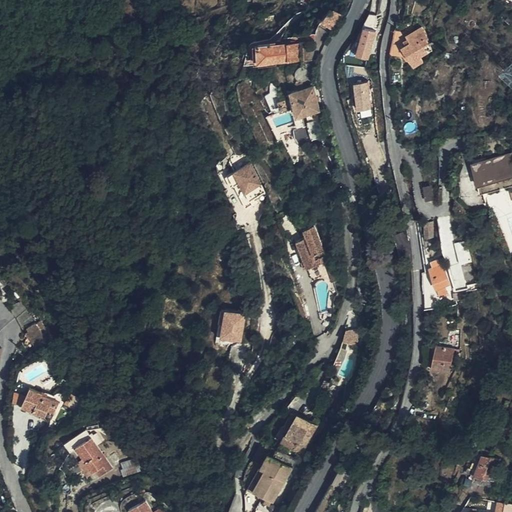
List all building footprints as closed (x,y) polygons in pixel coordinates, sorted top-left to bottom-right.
[(322,20),(335,30),(344,15),(333,6),(322,20)] [(366,26),(375,29),(379,14),(372,12),(364,26),(366,26)] [(421,55),(429,52),(426,46),(430,43),(428,39),(430,38),(423,25),(408,34),(410,38),(407,40),(409,43),(403,46),(415,66),(424,61),(421,55)] [(378,30),(375,29),(366,26),(360,46),(363,47),(362,55),(370,57),(378,30)] [(403,33),(395,31),(391,53),(399,54),(403,33)] [(302,58),(301,40),(259,42),(259,58),(302,58)] [(296,79),(298,88),(304,87),(303,81),(300,81),(296,79)] [(372,79),(356,80),(359,108),(374,106),(372,79)] [(304,87),(298,88),(291,90),(297,113),(312,109),(318,108),(319,107),(314,85),(304,87)] [(322,136),(319,119),(308,121),(313,138),(322,136)] [(236,168),(250,160),(246,151),(231,159),(236,168)] [(511,175),(511,152),(474,162),(479,184),(511,175)] [(229,171),(234,181),(246,205),(252,201),(250,197),(265,190),(250,160),(236,168),(229,171)] [(231,182),(234,181),(229,171),(226,173),(231,182)] [(297,240),(304,259),(308,267),(320,262),(328,259),(315,224),(303,228),(306,236),(297,240)] [(460,261),(471,260),(469,238),(458,239),(460,261)] [(441,263),(439,258),(433,259),(435,266),(431,267),(440,295),(448,292),(446,284),(451,282),(443,263),(441,263)] [(333,260),(327,262),(332,277),(338,275),(333,260)] [(320,262),(308,267),(313,279),(325,274),(320,262)] [(455,293),(456,299),(467,298),(466,291),(455,293)] [(20,299),(8,304),(17,316),(26,307),(20,299)] [(243,339),(247,309),(226,306),(222,336),(243,339)] [(26,307),(17,316),(21,325),(34,318),(26,307)] [(26,331),(36,348),(48,341),(36,320),(26,326),(28,330),(26,331)] [(450,372),(456,347),(437,343),(433,367),(450,372)] [(479,362),(476,371),(483,373),(486,364),(479,362)] [(22,403),(45,414),(47,409),(54,412),(60,400),(47,394),(42,392),(42,390),(30,385),(22,403)] [(16,388),(13,400),(22,403),(25,390),(16,388)] [(339,398),(334,396),(330,405),(334,407),(339,398)] [(47,409),(45,414),(52,418),(54,412),(47,409)] [(318,422),(298,411),(282,439),(305,452),(309,445),(306,444),(318,422)] [(70,449),(76,446),(92,434),(87,426),(70,438),(69,436),(64,440),(70,449)] [(92,434),(76,446),(92,471),(96,469),(98,468),(102,474),(113,467),(106,456),(100,446),(92,434)] [(269,452),(260,466),(265,469),(253,489),(266,496),(272,500),(274,501),(293,466),(269,452)] [(483,453),(475,474),(485,476),(494,479),(501,458),(483,453)] [(121,462),(122,468),(136,464),(133,457),(121,462)] [(121,469),(123,478),(133,474),(141,471),(139,463),(136,464),(122,468),(121,469)] [(265,469),(260,466),(248,486),(253,489),(265,469)] [(269,505),(272,500),(266,496),(263,501),(269,505)] [(154,511),(153,510),(147,498),(129,508),(131,511),(154,511)] [(504,511),(506,501),(498,500),(495,511),(504,511)]
